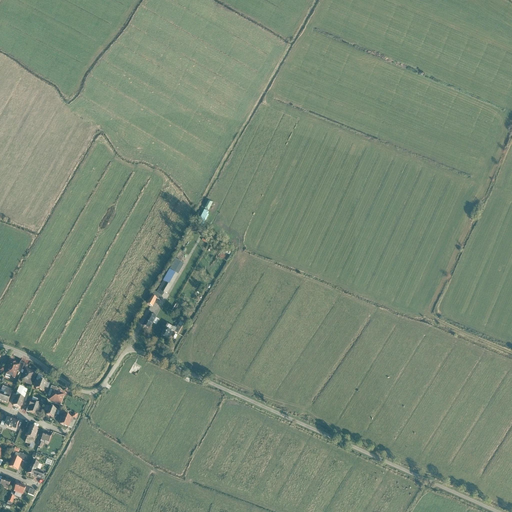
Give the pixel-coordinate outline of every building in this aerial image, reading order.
[(155,294),(153,292),(145,305),(151,308),(155,301),(160,304),(176,277),(168,272),(155,294)] [(143,326),(149,329),(155,318),(149,314),(143,326)] [(160,336),(167,340),(174,328),(167,323),(160,336)] [(22,365),(11,361),(6,374),(17,378),(22,365)] [(38,373),(26,368),(21,381),(33,386),(38,373)] [(45,384),(38,381),(35,390),(42,392),(45,384)] [(24,389),(18,387),(15,396),(18,397),(14,406),(23,409),(27,398),(22,397),(24,389)] [(47,396),(50,397),(53,391),(56,392),(57,389),(50,387),(47,396)] [(5,388),(0,401),(10,404),(14,391),(5,388)] [(60,405),(64,395),(56,392),(53,391),(50,397),(49,401),(60,405)] [(42,405),(32,401),(29,407),(32,408),(31,411),(38,414),(42,405)] [(59,410),(51,408),(48,416),(56,419),(59,410)] [(72,419),(63,416),(59,425),(68,428),(69,424),(71,424),(72,419)] [(21,421),(10,417),(7,427),(18,431),(21,421)] [(41,430),(33,427),(27,441),(35,444),(41,430)] [(52,436),(43,432),(40,440),(49,443),(52,436)] [(28,456),(17,452),(12,467),(19,470),(23,461),(26,462),(28,456)] [(44,464),(33,460),(28,474),(44,480),(47,474),(41,471),(44,464)] [(4,483),(0,481),(0,487),(10,491),(13,483),(5,480),(4,483)] [(28,488),(19,484),(16,492),(25,496),(28,488)]
